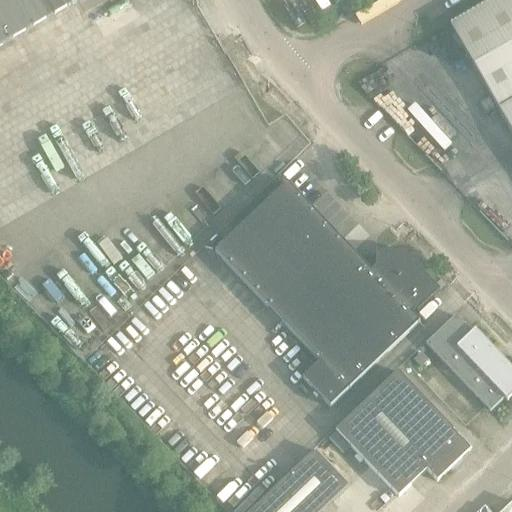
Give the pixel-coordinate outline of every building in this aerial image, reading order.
[(0,0),(0,47),(82,0),(0,0)] [(511,0),(498,0),(451,28),(511,133),(511,0)] [(364,264),(357,258),(288,185),(216,254),(321,364),(303,381),(331,409),(420,324),(413,317),(417,313),(418,314),(440,292),(419,270),(421,269),(421,268),(422,267),(422,266),(422,265),(422,264),(422,263),(421,261),(420,261),(419,260),(417,259),(408,259),(408,255),(377,254),(377,261),(368,261),(364,264)] [(511,369),(476,332),(473,334),(456,317),(426,345),(491,413),(505,399),(508,402),(511,398),(511,369)] [(422,354),(414,361),(422,368),(429,361),(422,354)] [(438,483),(464,459),(471,452),(453,433),(454,432),(398,374),(336,433),(399,499),(427,472),(438,483)] [(315,453),(253,511),(324,511),(349,488),(315,453)]
